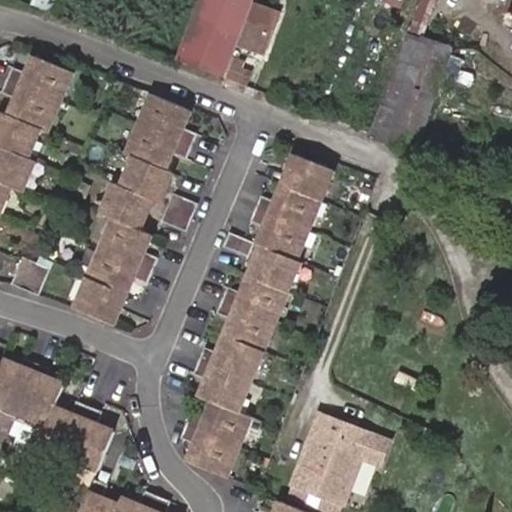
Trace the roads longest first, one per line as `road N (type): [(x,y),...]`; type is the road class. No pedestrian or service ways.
road 1 (residential): [(159,356),(260,114),(0,9)]
road 2 (residential): [(203,511),(173,471),(147,409),(159,356)]
road 3 (residential): [(159,356),(0,303)]
